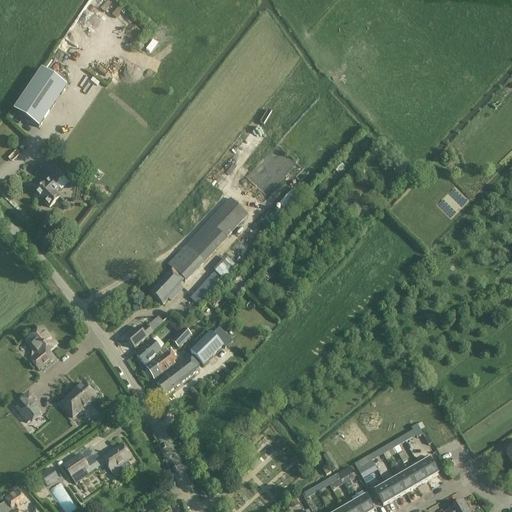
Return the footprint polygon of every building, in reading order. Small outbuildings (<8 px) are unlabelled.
[(68,88),(42,71),(14,112),(40,129),(68,88)] [(266,195),(296,164),(275,145),(245,176),(266,195)] [(45,184),(35,194),(50,208),(59,199),(55,194),(60,189),(56,186),(64,177),(52,165),(44,175),(49,180),(45,184)] [(293,189),(278,205),(286,212),(301,196),(293,189)] [(168,275),(167,274),(149,293),(162,305),(167,300),(171,303),(183,290),(180,287),(184,283),(186,284),(226,241),(225,240),(248,216),(230,199),(167,266),(171,271),(168,275)] [(215,273),(190,300),(198,307),(223,280),(224,282),(237,268),(226,258),(213,271),(215,273)] [(169,317),(163,323),(164,324),(165,325),(171,319),(169,317)] [(138,328),(125,340),(134,350),(147,338),(153,334),(153,333),(164,324),(163,323),(158,318),(148,327),(141,332),(138,328)] [(39,371),(53,359),(49,354),(56,348),(57,347),(47,335),(42,328),(27,341),(39,354),(30,362),(39,371)] [(210,333),(190,353),(203,367),(223,348),(225,350),(233,343),(219,328),(212,335),(210,333)] [(184,329),(171,342),(179,350),(192,336),(184,329)] [(135,356),(144,367),(161,352),(152,341),(135,356)] [(160,353),(162,357),(146,369),(146,370),(145,371),(144,375),(146,378),(149,379),(152,377),(154,380),(174,365),(174,364),(177,361),(174,357),(177,356),(171,349),(170,350),(167,352),(166,349),(160,353)] [(157,385),(164,396),(198,369),(190,359),(157,385)] [(71,406),(65,410),(72,419),(96,399),(84,384),(65,400),(71,406)] [(22,404),(15,410),(27,424),(41,412),(35,405),(36,404),(29,396),(20,403),(22,404)] [(412,432),(402,438),(405,443),(415,437),(416,439),(423,435),(417,425),(411,429),(412,432)] [(402,438),(390,444),(393,450),(394,449),(397,455),(402,452),(399,447),(405,443),(402,438)] [(390,444),(380,450),(383,456),(393,450),(390,444)] [(102,460),(89,469),(80,455),(63,467),(72,481),(75,485),(105,464),(114,477),(121,472),(122,474),(131,468),(128,463),(131,461),(121,446),(102,460)] [(380,450),(369,457),(372,462),(383,456),(380,450)] [(329,453),(323,457),(329,467),(333,473),(338,470),(335,464),(329,453)] [(255,457),(247,465),(253,472),(262,464),(255,457)] [(369,457),(355,465),(363,479),(377,470),(372,462),(369,457)] [(425,463),(419,467),(427,481),(438,475),(428,457),(423,459),(425,463)] [(414,470),(408,473),(416,488),(427,481),(419,467),(418,467),(416,463),(411,466),(414,470)] [(327,467),(322,470),(326,477),(331,474),(327,467)] [(50,468),(39,475),(41,478),(43,483),(44,482),(47,488),(59,480),(50,468)] [(349,468),(337,475),(343,485),(355,479),(349,468)] [(402,476),(397,480),(405,494),(416,488),(408,473),(405,469),(400,472),(402,476)] [(337,475),(326,481),(329,487),(332,492),(343,485),(337,475)] [(391,483),(386,486),(394,500),(405,494),(397,480),(391,483)] [(326,481),(316,488),(319,493),(329,487),(326,481)] [(381,489),(374,493),(383,507),(394,500),(386,486),(384,482),(379,485),(381,489)] [(319,493),(316,488),(304,495),(307,500),(319,493)] [(0,511),(17,511),(19,509),(18,508),(20,507),(20,506),(25,503),(17,491),(5,499),(6,502),(0,506),(0,511)] [(373,511),(363,493),(351,500),(352,500),(354,504),(358,511),(373,511)] [(349,507),(343,511),(358,511),(354,504),(352,500),(347,503),(349,507)] [(449,510),(445,511),(469,511),(463,502),(449,510)]
